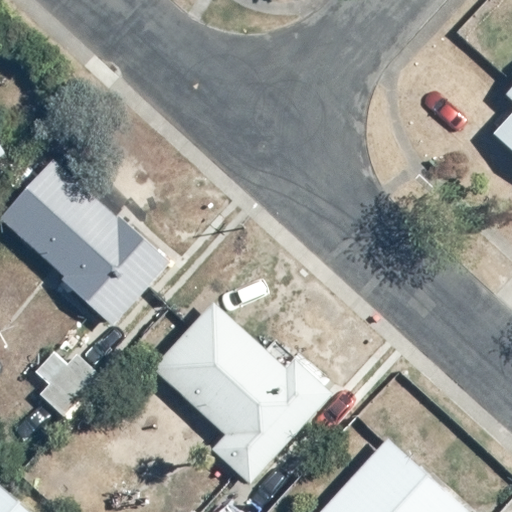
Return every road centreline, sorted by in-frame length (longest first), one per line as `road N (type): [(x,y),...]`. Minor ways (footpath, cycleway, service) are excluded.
road 1 (residential): [(256,142),(511,373)]
road 2 (residential): [(100,0),(256,142)]
road 3 (residential): [(256,142),(382,0)]
